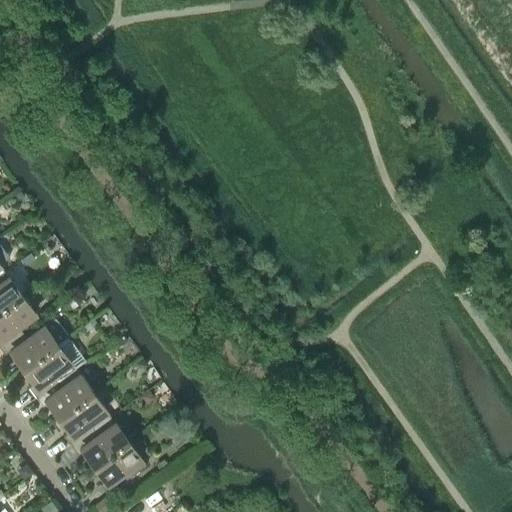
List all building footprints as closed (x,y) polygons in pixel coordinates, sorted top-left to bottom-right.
[(4,270),(0,272),(0,310),(21,294),(4,270)] [(21,294),(0,310),(0,331),(0,332),(0,346),(22,331),(18,325),(35,313),(21,294)] [(25,366),(57,343),(67,335),(54,317),(27,337),(22,331),(0,346),(0,348),(7,357),(14,352),(25,366)] [(91,317),(83,323),(87,329),(96,323),(91,317)] [(118,345),(127,339),(123,334),(115,340),(118,345)] [(35,396),(75,367),(57,343),(25,366),(36,381),(28,386),(35,396)] [(60,414),(92,391),(75,367),(35,396),(42,406),(50,400),(60,414)] [(70,444),(110,416),(92,391),(60,414),(71,429),(63,435),(70,444)] [(96,463),(128,440),(110,416),(70,444),(77,454),(85,448),(96,463)] [(45,426),(39,431),(44,439),(51,434),(45,426)] [(128,440),(96,463),(106,477),(98,483),(106,493),(146,464),(128,440)] [(163,458),(155,464),(158,469),(166,463),(163,458)]
